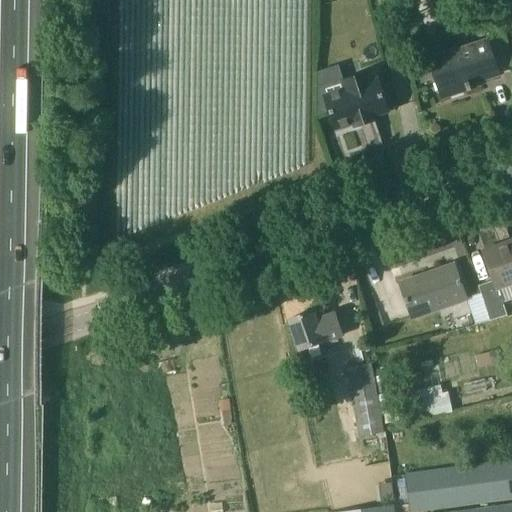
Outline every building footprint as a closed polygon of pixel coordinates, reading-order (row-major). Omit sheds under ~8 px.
[(498,74),(492,55),(487,39),(415,63),(421,83),(436,78),(442,97),(467,89),(468,91),(472,90),(470,84),(498,74)] [(355,126),(372,121),(374,120),(373,116),(388,111),(388,110),(377,79),(371,81),(369,73),(363,75),(343,82),(345,89),(325,96),(336,128),(354,122),(355,126)] [(511,286),(511,240),(509,242),(510,245),(485,255),(494,281),(479,286),(481,293),(490,321),(508,315),(499,291),(511,286)] [(467,302),(461,284),(455,265),(400,284),(413,321),(467,302)] [(476,325),(490,321),(481,293),(466,298),(467,302),(476,325)] [(343,337),(341,332),(335,313),(316,319),(313,311),(289,320),(300,351),(330,341),(330,342),(343,337)] [(489,353),(491,364),(491,365),(501,363),(499,350),(489,352),(489,353)] [(377,396),(373,373),(371,364),(346,369),(356,420),(359,438),(360,438),(381,434),(383,433),(381,414),(377,396)] [(420,416),(449,414),(447,386),(418,388),(420,416)] [(377,396),(381,414),(392,412),(388,393),(377,396)] [(385,424),(392,423),(390,413),(383,415),(385,424)] [(511,459),(403,474),(407,511),(421,511),(511,500),(511,459)]
